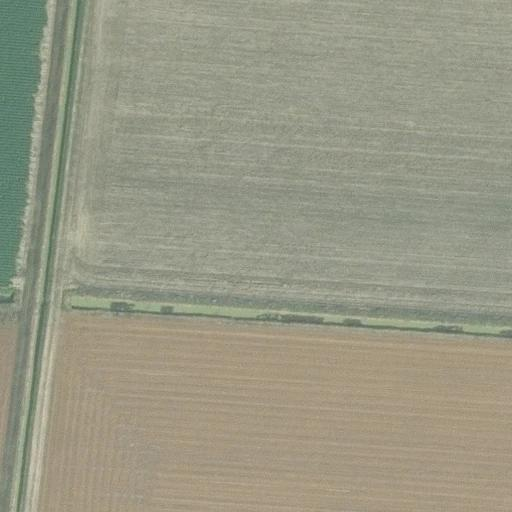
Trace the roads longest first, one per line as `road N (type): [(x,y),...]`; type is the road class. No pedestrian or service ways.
road 1 (track): [(33,511),(94,0)]
road 2 (track): [(1,511),(60,0)]
